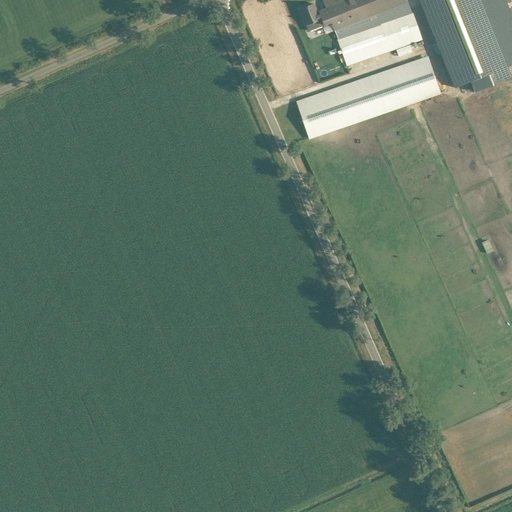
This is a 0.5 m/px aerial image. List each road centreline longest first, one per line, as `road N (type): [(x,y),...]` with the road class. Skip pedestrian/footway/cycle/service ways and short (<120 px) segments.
road 1 (unclassified): [(444,511),(218,0)]
road 2 (unclassified): [(0,91),(205,0)]
